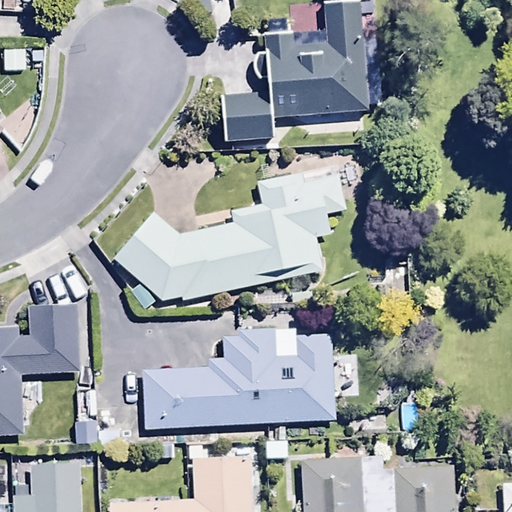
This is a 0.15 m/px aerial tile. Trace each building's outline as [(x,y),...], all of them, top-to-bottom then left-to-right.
[(366,115),(356,3),(321,6),(324,47),(291,50),(290,35),(260,37),(265,95),(218,99),(222,147),(273,143),(272,123),(366,115)] [(26,51),(2,51),(2,72),(26,72),(26,51)] [(328,174),(299,180),(298,175),(256,186),(262,209),(228,218),(230,226),(180,239),(151,216),(111,263),(158,306),(179,300),(181,308),(322,272),(314,242),(330,238),(325,219),(345,214),(336,180),(330,182),(328,174)] [(0,439),(22,438),(19,380),(78,377),(75,309),(27,311),(28,330),(0,331),(0,439)] [(272,358),(272,333),(236,335),(236,341),(221,342),(222,362),(206,363),(207,372),(139,374),(141,434),(331,426),(328,338),(294,339),(294,358),(272,358)] [(252,511),(250,460),(190,463),(192,502),(108,506),(107,511),(252,511)] [(411,469),(411,460),(299,462),(300,511),(454,511),(454,468),(411,469)] [(9,511),(78,511),(76,469),(27,471),(28,490),(9,491),(9,511)] [(500,511),(511,511),(511,486),(500,486),(500,511)]
